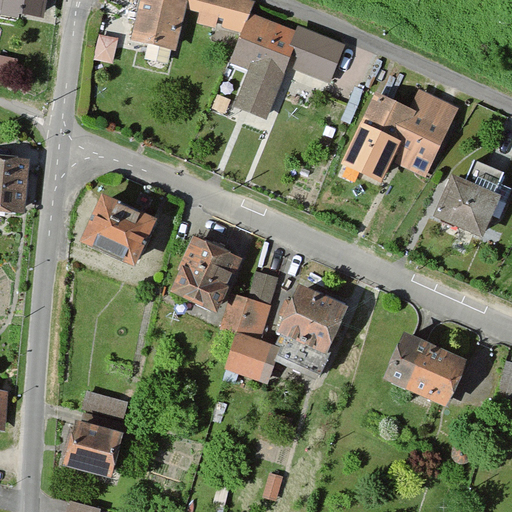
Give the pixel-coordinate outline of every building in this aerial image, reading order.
[(3,0),(2,14),(42,19),(44,0),(3,0)] [(185,2),(175,0),(140,0),(132,40),(148,44),(145,57),(166,62),(169,48),(175,49),(185,2)] [(213,0),(189,0),(188,4),(203,9),(198,21),(213,26),(217,15),(224,18),(220,29),(238,35),(248,5),(235,0),(223,0),(223,3),(213,0)] [(296,31),(249,13),(231,60),(250,68),(235,106),(265,118),(290,53),(299,57),(295,68),(328,81),(343,44),(298,27),(296,31)] [(117,39),(99,35),(94,59),(112,63),(117,39)] [(18,59),(0,55),(0,81),(12,84),(18,59)] [(359,132),(343,165),(380,183),(391,160),(425,176),(448,127),(462,133),(475,106),(458,98),(454,108),(420,92),(411,111),(398,105),(410,80),(387,69),(375,96),(369,93),(352,128),(359,132)] [(28,157),(0,155),(0,211),(25,214),(28,157)] [(500,174),(474,162),(465,182),(452,176),(434,215),(481,236),(499,197),(492,193),(500,174)] [(156,221),(102,195),(80,241),(134,267),(156,221)] [(235,257),(193,239),(177,274),(183,276),(175,294),(216,312),(231,279),(226,277),(235,257)] [(278,280),(255,273),(246,300),(236,332),(224,370),(267,384),(271,371),(265,369),(270,352),(256,347),(278,280)] [(326,357),(346,309),(302,291),(295,308),(287,304),(282,316),(291,319),(277,352),(284,355),(280,365),(324,382),(333,360),(326,357)] [(236,332),(246,300),(234,296),(223,328),(236,332)] [(444,406),(465,360),(406,333),(385,378),(444,406)] [(511,411),(511,364),(508,363),(493,410),(511,416),(511,411)] [(83,405),(110,411),(114,392),(87,386),(83,405)] [(134,426),(84,414),(82,422),(75,421),(65,466),(111,477),(121,436),(131,438),(134,426)] [(283,477),(270,473),(264,497),(276,501),(283,477)] [(96,511),(97,510),(69,503),(66,511),(96,511)]
